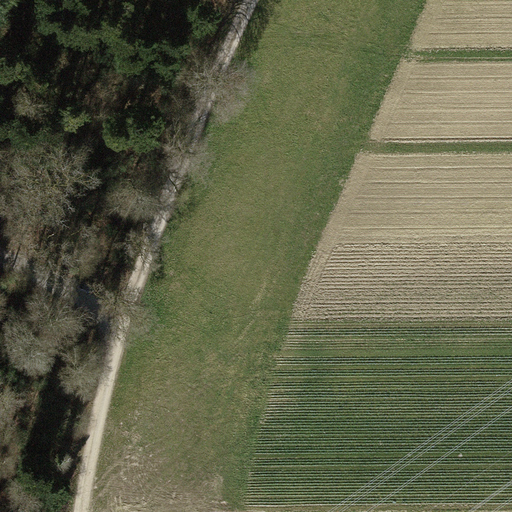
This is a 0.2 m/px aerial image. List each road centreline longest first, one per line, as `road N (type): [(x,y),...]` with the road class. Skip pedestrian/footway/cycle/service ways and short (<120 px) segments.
road 1 (track): [(83,511),(117,344),(167,185),(252,0)]
road 2 (track): [(117,344),(77,286),(0,254)]
